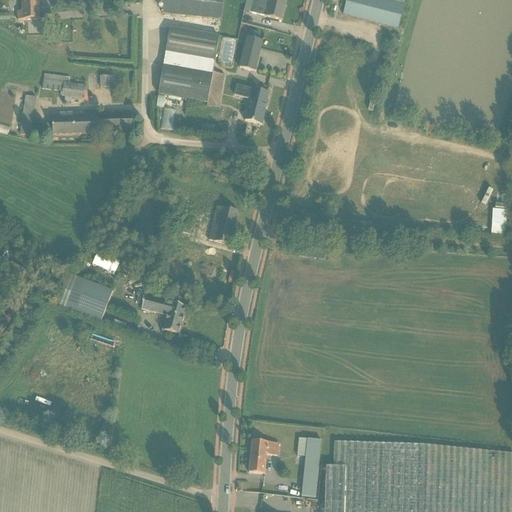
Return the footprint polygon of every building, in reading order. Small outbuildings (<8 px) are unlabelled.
[(13,0),(14,20),(38,20),(37,0),(13,0)] [(222,0),(162,0),(161,11),(222,16),(222,0)] [(245,0),(242,15),(282,24),(287,0),(245,0)] [(406,0),(346,0),(343,14),(398,30),(406,0)] [(213,72),(222,36),(169,23),(166,35),(154,32),(152,40),(156,41),(151,64),(164,68),(158,92),(221,107),(228,76),(213,72)] [(237,69),(253,74),(262,43),(245,38),(237,69)] [(223,42),(222,53),(234,54),(234,43),(223,42)] [(112,75),(101,74),(101,86),(112,87),(112,75)] [(81,100),(84,86),(68,83),(70,76),(43,75),(42,86),(61,88),(59,96),(81,100)] [(237,120),(260,125),(268,88),(245,83),(237,120)] [(36,97),(25,96),(19,132),(31,133),(36,97)] [(95,139),(129,138),(128,112),(94,113),(95,139)] [(207,241),(229,247),(238,216),(215,210),(207,241)] [(504,220),(492,220),(491,232),(504,232),(504,220)] [(56,297),(102,316),(111,297),(64,277),(56,297)] [(163,332),(185,337),(192,307),(148,298),(144,314),(166,318),(163,332)] [(249,440),(246,472),(264,474),(266,456),(278,457),(279,443),(249,440)] [(321,502),(326,444),(302,441),(301,459),(309,460),(306,500),(321,502)] [(511,511),(511,500),(511,468),(511,454),(425,446),(334,442),(333,466),(327,465),(324,511),(511,511)]
